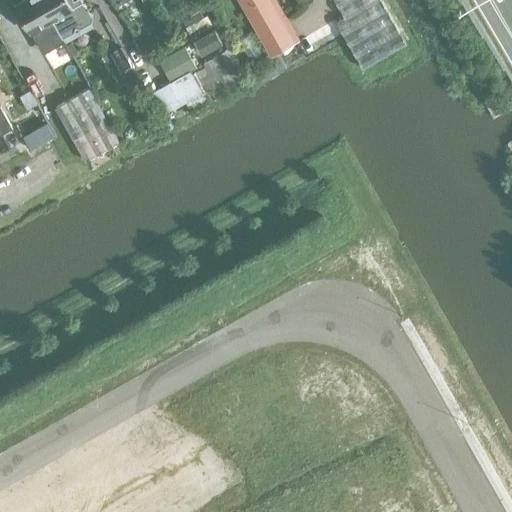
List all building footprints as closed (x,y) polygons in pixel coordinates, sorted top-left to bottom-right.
[(64,41),(58,30),(41,0),(23,0),(16,4),(32,32),(41,48),(53,41),(56,46),(64,41)] [(41,0),(58,30),(63,38),(75,31),(76,27),(81,28),(92,22),(93,17),(83,0),(41,0)] [(286,33),(267,0),(244,0),(269,43),(286,33)] [(407,44),(382,0),(335,0),(346,17),(337,22),(364,68),(407,44)] [(173,41),(163,23),(134,38),(144,57),(173,41)] [(216,28),(195,40),(202,52),(223,41),(216,28)] [(170,82),(191,71),(202,64),(201,63),(189,42),(158,60),(170,82)] [(235,43),(201,63),(202,64),(191,71),(170,82),(149,95),(157,108),(162,116),(186,102),(189,106),(209,95),(251,71),(235,43)] [(130,87),(141,80),(121,45),(110,52),(130,87)] [(86,161),(120,141),(89,87),(55,106),(86,161)] [(0,105),(0,129),(2,134),(13,127),(0,106),(0,105)] [(42,126),(26,133),(31,145),(47,137),(42,126)]
